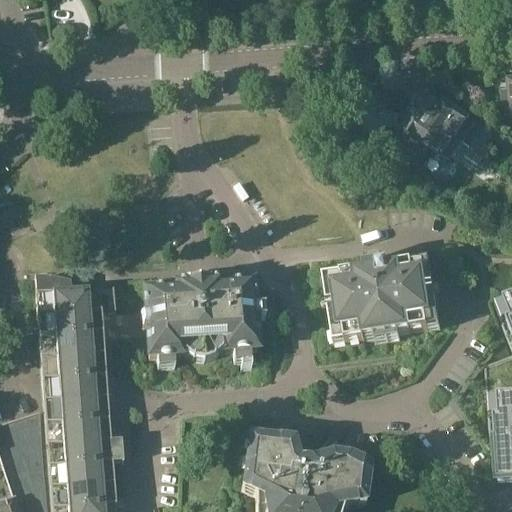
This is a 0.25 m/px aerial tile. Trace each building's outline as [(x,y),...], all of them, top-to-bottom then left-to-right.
[(511,80),(508,81),(509,93),(500,94),(502,114),(510,113),(511,121),(511,80)] [(414,111),(412,114),(417,117),(418,116),(463,145),(476,127),(456,114),(444,106),(440,111),(422,99),(420,102),(417,100),(412,106),(414,111)] [(401,138),(395,146),(422,164),(429,154),(432,150),(450,163),(463,146),(463,145),(418,116),(417,117),(414,122),(411,121),(400,137),(401,138)] [(475,143),(470,151),(484,160),(490,152),(475,143)] [(470,151),(464,159),(478,169),(477,169),(488,176),(494,168),(483,161),(484,160),(470,151)] [(364,275),(323,281),(333,349),(374,344),(375,349),(400,345),(399,340),(441,334),(438,313),(438,312),(434,283),(433,279),(431,266),(389,272),(389,267),(387,265),(385,266),(384,260),(364,263),(366,269),(363,269),(364,275)] [(145,319),(140,319),(141,333),(146,332),(146,338),(147,341),(147,354),(147,362),(156,362),(156,373),(174,372),(173,361),(184,360),(185,362),(188,362),(191,363),(194,363),(198,364),(201,363),(204,363),(207,362),(210,361),(213,360),(216,358),(220,357),(231,357),(232,356),(233,368),(250,366),(249,356),(256,355),(254,325),(259,325),(258,312),(253,312),(252,288),(221,290),(220,284),(209,285),(205,285),(204,283),(190,284),(190,286),(187,286),(186,286),(174,287),(174,290),(174,293),(143,295),(144,310),(144,313),(145,319)] [(47,284),(33,284),(37,340),(43,417),(49,511),(96,511),(96,509),(112,508),(110,469),(122,468),(120,445),(108,446),(100,335),(97,294),(69,296),(68,287),(60,285),(47,284)] [(503,303),(504,305),(509,319),(511,322),(506,324),(511,338),(511,299),(510,300),(503,303)] [(498,420),(494,420),(495,443),(498,485),(511,484),(511,398),(497,399),(497,401),(498,420)] [(0,511),(49,511),(43,417),(0,430),(0,511)] [(248,441),(241,494),(255,501),(255,511),(346,511),(366,508),(371,472),(349,462),(331,460),(318,464),(311,467),(305,466),(298,464),(293,447),(290,447),(289,447),(284,446),(275,445),(248,441)]
